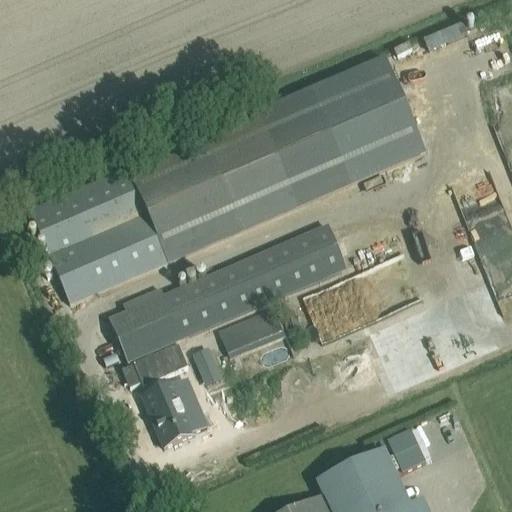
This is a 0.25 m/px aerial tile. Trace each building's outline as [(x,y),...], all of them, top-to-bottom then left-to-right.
[(447,33),(429,43),(433,52),(452,42),(447,33)] [(410,47),(395,54),(398,61),(413,54),(410,47)] [(202,141),(30,215),(70,308),(242,234),(296,211),(407,164),(367,70),(255,118),(202,141)] [(126,317),(109,324),(128,367),(346,274),(328,230),(164,300),(161,293),(123,309),(126,317)] [(473,334),(511,319),(511,309),(499,315),(469,237),(450,244),(466,285),(456,289),(473,334)] [(286,338),(274,312),(220,336),(231,362),(286,338)] [(339,349),(342,362),(367,355),(364,342),(339,349)] [(205,355),(192,361),(198,373),(211,368),(205,355)] [(170,384),(140,397),(163,448),(192,436),(192,434),(203,430),(191,402),(180,406),(170,384)] [(320,501),(297,511),(411,511),(410,509),(397,480),(426,467),(411,434),(399,439),(387,445),(389,450),(397,467),(391,470),(384,453),(316,484),(323,500),(320,501)]
